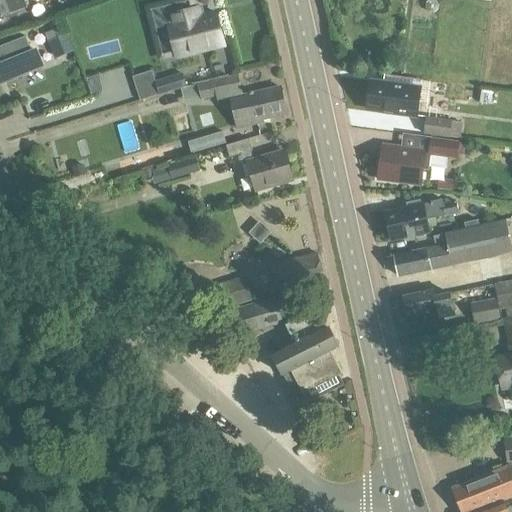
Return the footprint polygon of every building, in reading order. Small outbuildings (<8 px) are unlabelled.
[(0,0),(0,19),(16,14),(15,11),(26,7),(25,2),(29,0),(0,0)] [(191,0),(184,0),(154,8),(160,30),(169,28),(170,31),(177,59),(194,54),(193,50),(223,43),(223,41),(226,39),(228,35),(228,32),(227,28),(225,25),(222,24),(218,23),(216,14),(197,19),(195,12),(191,0)] [(50,43),(43,46),(49,59),(56,56),(57,60),(77,51),(75,48),(69,34),(65,36),(61,28),(47,35),(50,43)] [(27,38),(0,48),(0,68),(6,84),(46,68),(40,49),(33,52),(27,38)] [(156,84),(159,96),(186,88),(183,76),(157,84),(156,84)] [(198,86),(202,101),(228,95),(229,101),(231,100),(238,130),(258,125),(257,123),(286,116),(280,89),(242,97),(237,77),(198,86)] [(367,111),(417,118),(421,90),(371,83),(367,111)] [(427,119),(425,136),(450,140),(450,139),(459,140),(462,125),(452,123),(452,122),(427,119)] [(227,145),(224,134),(189,144),(193,155),(227,145)] [(253,152),(250,140),(227,147),(230,159),(242,156),(244,165),(249,164),(257,192),(293,182),(284,152),(254,161),(252,153),(253,152)] [(429,156),(457,160),(459,144),(431,140),(429,156)] [(378,181),(421,187),(426,153),(383,148),(378,181)] [(169,167),(174,182),(202,173),(198,158),(169,167)] [(455,181),(439,179),(438,190),(454,192),(455,181)] [(427,221),(436,219),(445,217),(445,218),(458,215),(456,203),(444,205),(443,201),(432,203),(432,204),(423,206),(423,205),(422,206),(421,202),(406,204),(407,209),(386,213),(392,243),(416,238),(418,240),(424,238),(426,236),(429,235),(427,221)] [(511,247),(506,221),(480,227),(478,221),(465,224),(466,230),(445,235),(447,246),(395,257),(399,278),(511,254),(511,247)] [(276,293),(324,283),(318,255),(270,266),(276,293)] [(245,277),(211,288),(218,313),(253,302),(245,277)] [(511,308),(511,282),(495,286),(500,311),(506,310),(511,308)] [(439,321),(454,317),(450,295),(435,298),(433,291),(404,298),(408,317),(437,311),(439,321)] [(284,326),(276,299),(229,313),(236,340),(284,326)] [(502,321),(497,301),(472,306),(476,327),(502,321)] [(511,349),(511,356),(497,360),(503,389),(511,388),(511,391),(511,308),(506,310),(509,322),(507,322),(511,349)] [(296,345),(274,357),(295,398),(306,393),(339,376),(341,375),(330,353),(339,348),(329,329),(328,330),(318,312),(287,327),(296,345)] [(461,511),(476,511),(502,502),(511,498),(511,472),(510,468),(453,491),(461,511)] [(505,511),(502,502),(476,511),(505,511)]
